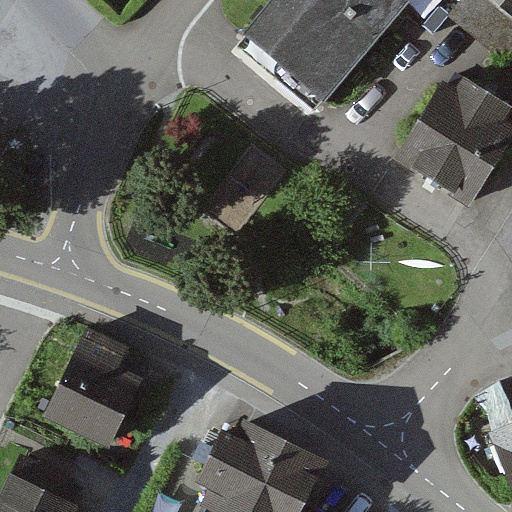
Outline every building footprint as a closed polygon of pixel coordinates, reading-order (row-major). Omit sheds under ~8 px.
[(410,11),(396,0),(282,0),(247,40),(326,108),(410,11)] [(511,0),(475,0),(502,32),(511,23),(511,0)] [(511,145),(511,122),(450,84),(397,170),(469,214),(511,145)] [(143,381),(80,352),(47,423),(110,453),(143,381)] [(296,511),(321,463),(228,417),(194,487),(208,494),(199,511),(296,511)] [(511,433),(499,438),(511,476),(511,433)] [(73,511),(74,511),(14,485),(1,511),(73,511)]
